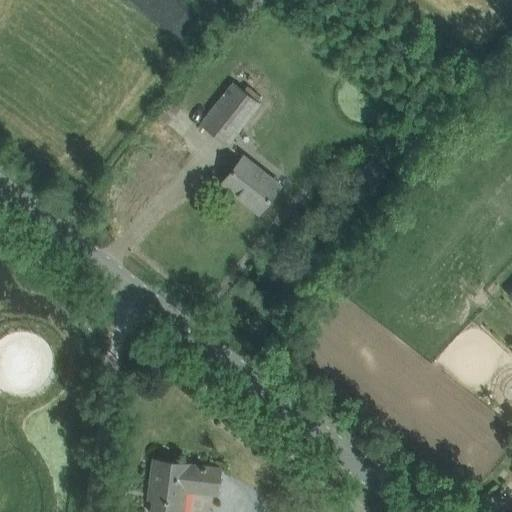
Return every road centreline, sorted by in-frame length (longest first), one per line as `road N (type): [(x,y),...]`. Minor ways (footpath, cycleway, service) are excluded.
road 1 (tertiary): [(401,511),(0,206)]
road 2 (track): [(98,511),(122,325)]
